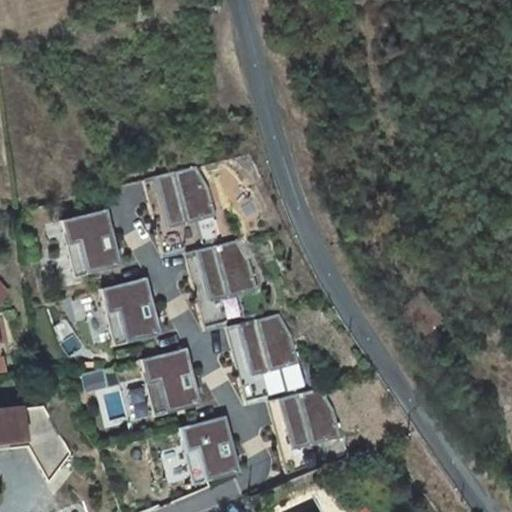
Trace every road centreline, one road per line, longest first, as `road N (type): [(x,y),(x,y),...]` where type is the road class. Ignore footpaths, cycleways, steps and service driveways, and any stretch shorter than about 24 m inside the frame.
road 1 (tertiary): [(260,0),(296,165),(339,277),(488,511)]
road 2 (residential): [(175,511),(252,479),(261,455),(118,208)]
